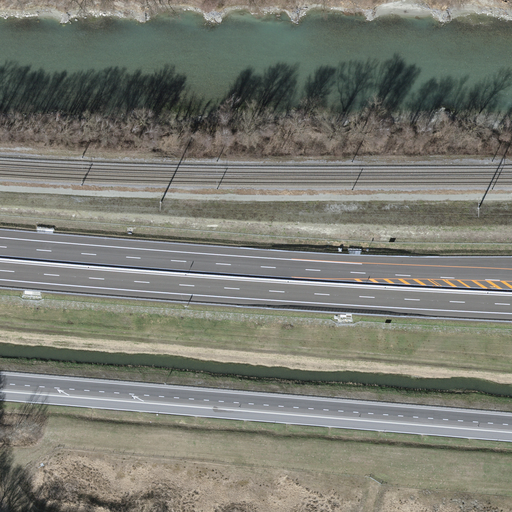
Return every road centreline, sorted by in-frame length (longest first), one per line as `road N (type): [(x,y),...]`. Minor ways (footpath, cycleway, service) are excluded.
road 1 (track): [(0,321),(511,366)]
road 2 (primary): [(0,386),(511,428)]
road 3 (motorway): [(0,270),(511,304)]
road 4 (motorway): [(511,280),(0,246)]
